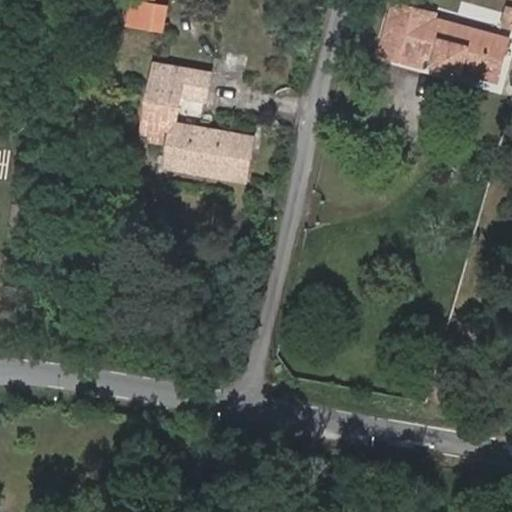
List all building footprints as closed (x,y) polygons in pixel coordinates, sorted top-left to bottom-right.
[(163,32),(168,4),(148,0),(138,0),(133,26),(163,32)] [(468,54),(503,62),(509,39),(434,19),(436,12),(397,3),(383,53),(422,64),(425,53),(438,56),(453,60),(450,70),(463,73),(465,64),(468,54)] [(511,6),(505,5),(501,26),(511,27),(511,6)] [(499,73),(503,62),(468,54),(465,64),(499,73)] [(453,60),(438,56),(436,66),(450,70),(453,60)] [(166,166),(247,181),(256,135),(179,120),(184,93),(207,97),(212,73),(157,63),(143,135),(163,139),(166,125),(173,126),(166,166)]
